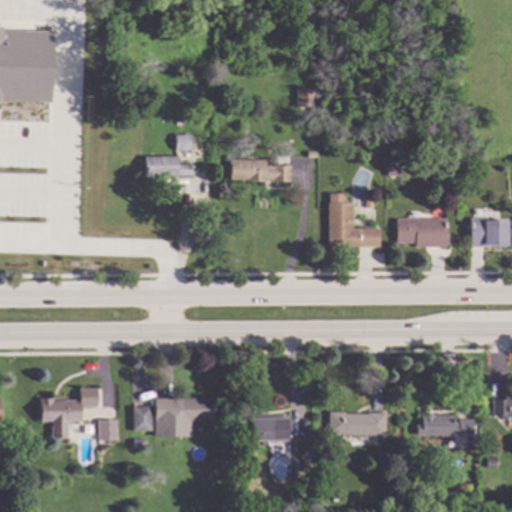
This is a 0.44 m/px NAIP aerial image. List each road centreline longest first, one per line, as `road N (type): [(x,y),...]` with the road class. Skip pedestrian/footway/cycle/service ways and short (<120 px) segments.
road 1 (primary): [(0,336),(511,332)]
road 2 (primary): [(511,292),(0,294)]
